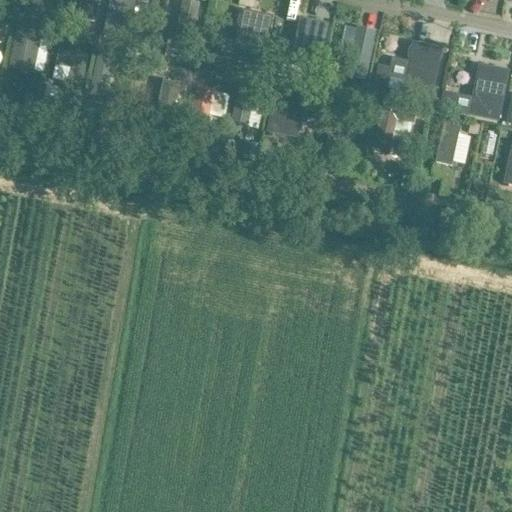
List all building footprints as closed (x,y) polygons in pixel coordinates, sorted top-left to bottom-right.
[(19,0),(2,0),(1,5),(17,9),(19,0)] [(52,13),(55,0),(33,0),(32,9),(52,13)] [(102,0),(83,0),(79,23),(97,27),(102,0)] [(112,0),(105,33),(130,39),(138,0),(112,0)] [(200,6),(188,4),(179,43),(191,46),(200,6)] [(237,44),(233,61),(262,67),(272,18),(243,12),(242,16),(240,18),(239,26),(240,28),(237,44)] [(358,26),(347,75),(364,79),(374,30),(358,26)] [(141,29),(138,43),(150,45),(153,31),(141,29)] [(315,29),(307,70),(319,73),(327,32),(315,29)] [(34,76),(42,35),(19,30),(10,71),(34,76)] [(209,40),(206,55),(217,57),(220,42),(209,40)] [(390,78),(387,90),(403,93),(432,99),(442,51),(413,44),(413,48),(410,50),(409,58),(410,60),(406,81),(390,78)] [(76,95),(85,51),(63,46),(54,91),(76,95)] [(116,56),(100,53),(91,98),(107,101),(116,56)] [(480,67),(470,115),(499,121),(509,73),(480,67)] [(380,68),(376,83),(388,86),(391,70),(380,68)] [(260,83),(242,79),(232,124),(250,128),(260,83)] [(183,87),(165,83),(156,126),(174,130),(183,87)] [(278,85),(268,133),(297,139),(298,135),(300,133),(300,132),(302,125),(300,123),(301,118),(305,102),(320,105),(323,93),(306,90),(278,84),(278,85)] [(207,137),(216,94),(199,90),(189,133),(207,137)] [(445,94),(441,110),(453,112),(456,97),(445,94)] [(420,111),(385,103),(376,143),(394,147),(399,124),(416,128),(420,111)] [(327,152),(345,156),(354,113),(336,109),(327,152)] [(454,167),(463,124),(446,121),(437,163),(454,167)] [(499,143),(484,139),(476,180),(491,183),(499,143)]
